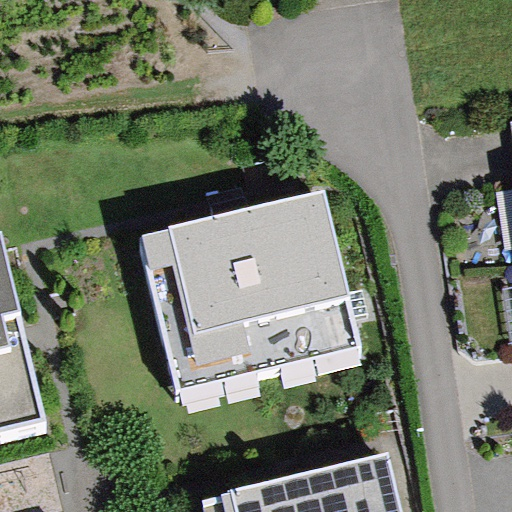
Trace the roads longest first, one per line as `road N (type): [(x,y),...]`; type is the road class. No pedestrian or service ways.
road 1 (residential): [(331,68),(405,183),(459,511)]
road 2 (unknown): [(380,144),(376,0)]
